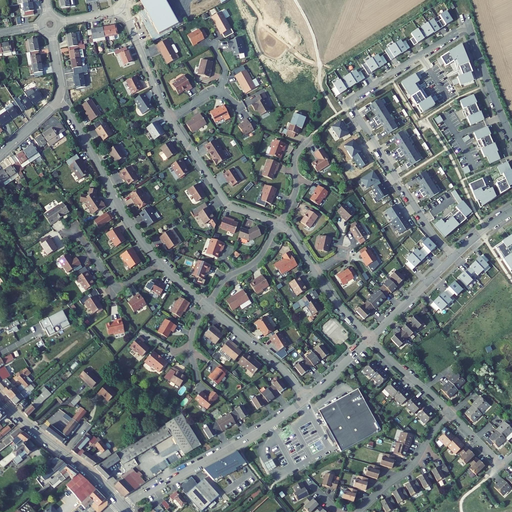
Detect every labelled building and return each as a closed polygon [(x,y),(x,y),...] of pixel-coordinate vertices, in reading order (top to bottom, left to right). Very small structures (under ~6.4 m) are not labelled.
[(59,0),(61,9),(71,7),(69,0),(59,0)] [(171,28),(178,25),(165,1),(164,0),(139,0),(145,10),(138,14),(153,41),(173,31),(171,28)] [(34,11),(33,2),(24,4),(26,16),(34,15),(33,11),(34,11)] [(452,21),(446,11),(440,16),(442,19),(435,23),(433,20),(421,27),(423,30),(419,32),(418,30),(411,34),(413,37),(410,39),(414,46),(424,40),(423,39),(427,36),(427,37),(452,21)] [(212,17),(221,35),(222,34),(225,39),(233,34),(226,19),(222,12),(221,12),(212,17)] [(117,34),(116,25),(103,28),(105,37),(117,34)] [(92,35),(93,39),(105,37),(103,28),(91,30),(92,35)] [(204,38),(200,32),(199,30),(192,34),(192,33),(187,36),(193,46),(197,44),(197,43),(200,41),(204,39),(204,38)] [(66,35),(69,48),(82,45),(81,41),(80,41),(77,42),(76,33),(66,35)] [(39,51),(40,51),(38,38),(29,39),(31,52),(39,51)] [(244,54),(242,45),(243,45),(242,40),(241,40),(241,38),(240,38),(235,40),(227,42),(229,49),(232,48),(233,51),(232,51),(234,57),(235,56),(236,59),(245,57),(244,54)] [(160,52),(168,64),(179,58),(176,54),(175,54),(171,46),(167,40),(158,44),(156,46),(159,52),(160,52)] [(407,50),(401,41),(388,48),(395,58),(407,50)] [(11,42),(2,44),(4,53),(4,57),(13,55),(12,51),(16,51),(15,42),(11,43),(11,42)] [(462,76),(457,78),(458,79),(453,81),(454,85),(460,84),(461,86),(475,80),(461,44),(437,60),(441,66),(444,64),(446,67),(456,60),(462,76)] [(83,50),(85,49),(84,45),(82,45),(69,48),(71,60),(80,58),(84,58),(83,50)] [(114,52),(115,56),(119,54),(124,66),(133,62),(128,50),(127,51),(126,47),(118,50),(114,52)] [(40,54),(39,51),(31,52),(33,65),(42,63),(41,54),(40,54)] [(384,65),(378,55),(365,63),(372,73),(384,65)] [(82,67),(80,58),(71,60),(72,69),(73,69),(74,72),(82,71),(88,70),(87,66),(82,67)] [(210,78),(211,72),(210,72),(213,62),(202,60),(198,75),(210,78)] [(42,63),(33,65),(35,77),(44,75),(43,72),(44,72),(42,63)] [(238,81),(246,94),(256,88),(255,88),(252,81),(247,73),(246,70),(235,76),(238,81)] [(76,89),(85,87),(82,71),(74,72),(75,76),(74,76),(76,89)] [(362,80),(356,71),(343,78),(345,81),(342,83),(340,81),(333,85),(340,95),(346,90),(346,89),(349,87),(350,88),(362,80)] [(434,106),(429,98),(425,101),(415,85),(419,82),(415,74),(401,83),(421,114),(434,106)] [(129,87),(132,95),(144,89),(141,83),(139,84),(138,81),(136,76),(126,81),(129,87)] [(172,85),(179,95),(182,92),(183,91),(185,89),(187,92),(192,88),(188,81),(184,76),(176,81),(177,82),(172,85)] [(38,90),(28,97),(33,105),(44,98),(38,90)] [(148,100),(144,93),(134,100),(139,107),(138,108),(142,115),(153,108),(147,100),(148,100)] [(258,109),(261,116),(270,110),(264,99),(267,97),(264,93),(257,97),(259,101),(255,104),(254,103),(251,105),(255,111),(258,109)] [(477,103),(473,96),(460,102),(463,109),(466,108),(470,117),(467,118),(470,126),(484,120),(480,112),(479,113),(475,104),(477,103)] [(28,97),(17,104),(22,111),(25,109),(26,110),(33,105),(28,97)] [(88,118),(91,121),(101,115),(91,99),(89,100),(86,102),(82,105),(90,117),(88,118)] [(370,106),(377,116),(373,119),(378,126),(381,123),(388,134),(397,128),(379,100),(370,106)] [(17,104),(7,111),(12,119),(20,114),(19,113),(22,111),(17,104)] [(225,121),(230,118),(224,106),(219,108),(219,109),(215,111),(214,111),(210,112),(215,123),(220,120),(224,118),(225,121)] [(7,111),(0,115),(0,122),(2,126),(12,119),(7,111)] [(281,133),(294,137),(295,134),(298,134),(300,128),(302,129),(306,118),(304,117),(294,113),(288,130),(283,129),(281,133)] [(186,124),(192,133),(207,124),(200,114),(196,116),(197,117),(186,124)] [(443,121),(440,116),(434,119),(438,124),(443,121)] [(244,123),(238,126),(244,136),(254,130),(253,128),(257,126),(254,122),(250,124),(247,119),(243,121),(244,123)] [(94,124),(97,129),(103,125),(100,121),(94,124)] [(154,140),(165,133),(162,129),(162,130),(160,128),(161,127),(157,121),(146,128),(154,140)] [(346,129),(345,129),(341,122),(332,127),(339,139),(349,133),(346,129)] [(57,125),(62,133),(66,131),(60,123),(57,125)] [(113,135),(105,123),(103,125),(97,129),(95,130),(98,133),(99,133),(104,141),(113,135)] [(42,135),(47,143),(50,147),(60,140),(58,136),(62,133),(57,125),(53,128),(42,135)] [(490,135),(487,128),(474,134),(477,141),(480,140),(484,149),(481,150),(484,158),(487,157),(490,164),(500,160),(497,152),(498,152),(494,144),(493,145),(489,136),(490,135)] [(393,137),(400,148),(397,151),(401,157),(405,155),(412,166),(421,160),(402,132),(393,137)] [(42,135),(34,140),(37,143),(34,145),(39,153),(42,151),(40,148),(47,143),(42,135)] [(213,160),(216,165),(227,159),(215,140),(204,147),(208,153),(209,152),(214,160),(213,160)] [(284,151),(286,144),(275,140),(274,142),(273,142),(271,147),(272,148),(269,155),(280,159),(282,155),(282,154),(282,153),(281,153),(282,151),(284,151)] [(354,140),(344,147),(351,158),(353,157),(361,152),(354,140)] [(168,159),(177,153),(172,146),(173,145),(170,142),(161,148),(168,159)] [(37,158),(41,156),(39,153),(34,145),(33,145),(23,152),(28,160),(35,155),(37,158)] [(117,162),(125,157),(118,145),(108,152),(110,155),(111,155),(116,163),(117,162)] [(318,160),(312,164),(313,167),(327,157),(326,155),(322,149),(314,154),(318,160)] [(23,152),(15,157),(18,162),(16,164),(21,171),(24,169),(23,168),(21,165),(25,162),(27,165),(30,163),(28,160),(23,152)] [(361,152),(353,157),(360,169),(369,164),(361,152)] [(79,180),(89,174),(85,169),(81,164),(83,163),(80,158),(79,159),(77,155),(67,162),(73,172),(74,172),(79,180)] [(329,160),(328,158),(327,157),(313,167),(317,172),(329,165),(329,164),(330,162),(329,160)] [(189,172),(184,166),(185,165),(181,159),(171,166),(179,179),(189,172)] [(279,164),(268,159),(262,176),(272,180),(275,170),(277,171),(279,164)] [(511,185),(511,173),(507,163),(498,167),(501,176),(503,175),(505,180),(496,184),(500,195),(509,190),(509,188),(511,185)] [(19,176),(23,174),(21,171),(16,164),(13,166),(12,165),(5,170),(12,181),(19,176)] [(129,185),(133,182),(137,179),(133,172),(134,171),(131,166),(119,174),(122,179),(124,178),(129,185)] [(470,172),(468,166),(463,168),(462,169),(465,175),(470,172)] [(232,186),(241,181),(233,168),(223,174),(227,180),(228,180),(232,186)] [(12,181),(5,170),(0,173),(0,185),(0,187),(2,189),(6,186),(5,186),(12,181)] [(373,200),(376,203),(388,195),(383,188),(384,187),(382,184),(381,184),(379,181),(373,172),(361,180),(366,189),(373,185),(375,188),(372,190),(377,197),(373,200)] [(416,178),(423,188),(419,191),(424,198),(427,195),(430,199),(439,193),(425,172),(416,178)] [(488,183),(486,178),(469,185),(476,201),(479,200),(482,208),(496,198),(492,189),(482,193),(481,190),(486,187),(485,185),(488,183)] [(190,195),(192,195),(197,202),(206,197),(203,193),(202,192),(200,190),(201,190),(197,184),(188,190),(190,195)] [(276,189),(265,185),(263,191),(263,193),(261,199),(262,201),(271,204),(273,200),(272,199),(273,196),(274,196),(276,189)] [(327,192),(318,186),(314,192),(315,193),(315,195),(314,195),(311,199),(311,201),(318,205),(323,198),(325,198),(327,195),(326,193),(327,192)] [(89,209),(93,214),(99,210),(99,211),(106,207),(101,201),(99,202),(96,198),(97,198),(96,196),(97,190),(90,189),(89,196),(81,194),(80,201),(86,203),(90,208),(89,209)] [(134,201),(140,209),(150,202),(144,193),(143,194),(139,189),(130,195),(134,202),(134,201)] [(462,202),(455,190),(451,193),(459,205),(456,208),(459,212),(445,224),(441,220),(434,226),(443,237),(450,231),(451,233),(466,220),(465,218),(472,213),(462,202)] [(69,213),(63,203),(59,206),(58,206),(44,215),(51,225),(58,220),(69,213)] [(217,222),(210,212),(205,203),(191,212),(194,217),(198,214),(205,224),(209,221),(214,229),(217,222)] [(354,213),(350,209),(345,204),(337,212),(344,218),(343,218),(346,222),(354,213)] [(393,221),(401,234),(410,228),(405,220),(405,219),(402,215),(400,212),(399,212),(395,206),(385,213),(391,222),(393,221)] [(158,221),(153,213),(154,213),(150,207),(140,214),(143,219),(144,219),(146,222),(145,222),(148,227),(158,221)] [(310,208),(309,210),(318,217),(319,214),(310,208)] [(300,222),(309,229),(318,217),(309,210),(300,222)] [(99,228),(111,220),(107,213),(94,221),(99,228)] [(220,228),(234,234),(238,223),(227,220),(228,218),(224,217),(220,228)] [(251,228),(252,220),(245,219),(243,226),(251,228)] [(358,241),(363,238),(367,235),(360,223),(350,230),(353,234),(358,241)] [(241,228),(238,237),(239,238),(249,241),(261,235),(257,226),(251,230),(249,231),(241,228)] [(107,234),(116,247),(126,241),(120,233),(122,232),(118,227),(107,234)] [(169,250),(178,244),(174,238),(175,237),(172,232),(171,233),(170,231),(159,237),(164,244),(164,243),(169,250)] [(511,234),(509,237),(494,247),(510,271),(511,269),(511,234)] [(330,243),(331,238),(330,238),(328,237),(321,236),(318,250),(327,252),(329,243),(330,243)] [(55,244),(51,238),(41,245),(48,255),(57,250),(54,245),(55,244)] [(206,254),(217,258),(221,250),(223,250),(225,244),(212,239),(206,254)] [(436,247),(428,239),(420,246),(428,254),(436,247)] [(126,262),(130,268),(141,262),(138,258),(137,258),(137,257),(135,254),(136,254),(132,248),(121,256),(125,262),(126,262)] [(376,260),(373,255),(369,249),(367,250),(361,254),(360,255),(362,258),(363,259),(365,262),(364,262),(366,266),(368,266),(372,272),(379,265),(376,260)] [(425,258),(417,250),(406,260),(415,268),(425,258)] [(287,271),(289,271),(297,265),(289,252),(283,256),(284,259),(281,262),(279,261),(273,265),(277,271),(278,270),(281,275),(287,271)] [(64,267),(68,273),(81,264),(77,258),(72,261),(70,258),(71,258),(71,257),(69,253),(58,260),(63,267),(64,267)] [(488,266),(480,257),(470,268),(471,268),(465,273),(464,273),(459,278),(467,286),(472,281),(470,279),(475,274),(478,276),(488,266)] [(199,261),(193,276),(195,276),(194,278),(196,279),(194,283),(204,286),(206,280),(203,279),(206,271),(208,272),(211,265),(199,261)] [(77,278),(87,271),(85,267),(74,274),(77,278)] [(347,282),(354,278),(353,276),(349,270),(348,269),(344,272),(341,274),(340,273),(336,276),(343,286),(347,283),(347,282)] [(92,277),(88,271),(87,271),(77,278),(75,279),(78,283),(80,283),(85,290),(94,284),(90,278),(92,277)] [(398,285),(404,279),(396,271),(390,276),(391,277),(389,280),(396,286),(398,284),(398,285)] [(262,275),(257,278),(256,279),(257,280),(250,284),(257,295),(263,291),(263,290),(269,286),(262,275)] [(307,290),(306,289),(303,284),(299,277),(289,284),(290,286),(297,296),(307,290)] [(383,285),(381,288),(388,295),(390,292),(391,293),(397,288),(396,286),(389,280),(389,279),(388,280),(384,284),(383,285)] [(160,296),(166,286),(162,284),(155,280),(153,284),(154,285),(151,290),(160,296)] [(463,290),(454,282),(449,287),(457,296),(463,290)] [(388,295),(381,288),(378,290),(372,295),(380,303),(386,298),(385,297),(388,295)] [(93,314),(102,308),(99,304),(98,303),(98,301),(95,296),(99,294),(95,289),(89,293),(92,297),(90,299),(87,295),(79,300),(82,305),(85,303),(88,309),(90,308),(93,314)] [(242,309),(251,303),(243,290),(236,295),(236,296),(234,297),(233,296),(226,301),(232,311),(240,306),(242,309)] [(298,302),(297,302),(301,308),(306,305),(313,316),(321,310),(315,300),(319,297),(315,291),(298,302)] [(451,301),(444,293),(433,303),(441,311),(451,301)] [(133,298),(134,299),(128,303),(134,312),(146,304),(139,294),(133,298)] [(364,303),(371,310),(374,308),(375,309),(380,303),(372,295),(367,301),(364,303)] [(185,312),(190,304),(180,298),(177,301),(174,306),(174,307),(172,311),(172,313),(174,314),(177,316),(180,318),(184,312),(185,312)] [(356,311),(364,320),(370,314),(369,313),(371,310),(364,303),(362,306),(356,311)] [(408,324),(415,331),(418,329),(423,324),(415,315),(410,321),(411,322),(408,324)] [(261,331),(265,336),(275,330),(271,324),(270,324),(266,318),(264,317),(254,323),(258,329),(260,328),(261,330),(261,331)] [(23,318),(12,323),(13,327),(25,321),(23,318)] [(115,335),(125,332),(122,319),(114,321),(115,322),(106,324),(108,335),(114,334),(115,335)] [(166,337),(167,338),(171,331),(173,332),(177,326),(166,320),(158,333),(163,336),(166,337)] [(402,329),(403,330),(400,332),(407,339),(410,337),(415,331),(408,324),(407,323),(402,329)] [(215,344),(223,335),(215,329),(216,328),(212,326),(204,335),(215,344)] [(3,336),(9,332),(12,331),(11,327),(2,332),(1,333),(3,336)] [(270,338),(274,344),(275,344),(279,351),(275,354),(282,359),(290,353),(285,347),(288,345),(280,333),(280,332),(270,338)] [(391,339),(399,348),(405,342),(407,339),(400,332),(398,335),(397,334),(391,339)] [(142,357),(149,349),(143,343),(144,341),(139,337),(130,347),(135,352),(136,351),(142,357)] [(0,348),(0,355),(0,356),(17,347),(14,340),(0,348)] [(227,360),(229,361),(232,358),(235,361),(242,352),(235,346),(236,345),(229,340),(221,349),(222,350),(221,351),(221,350),(219,352),(220,353),(221,354),(222,354),(228,359),(227,360)] [(313,353),(319,360),(321,358),(322,360),(329,355),(322,345),(315,350),(313,353)] [(158,356),(153,351),(144,362),(150,367),(153,367),(159,372),(167,362),(163,358),(162,358),(161,358),(161,359),(158,356)] [(11,352),(1,358),(4,363),(14,357),(11,352)] [(27,354),(31,361),(35,358),(31,352),(27,354)] [(304,360),(310,367),(313,365),(314,366),(320,361),(319,360),(313,353),(312,352),(306,357),(307,357),(304,360)] [(238,363),(242,367),(243,365),(254,374),(261,365),(257,362),(256,362),(246,353),(238,363)] [(307,370),(310,367),(304,360),(301,362),(295,367),(302,376),(308,371),(307,370)] [(371,379),(371,378),(379,370),(375,365),(372,362),(363,370),(368,375),(368,376),(371,379)] [(22,372),(26,376),(30,372),(26,366),(21,369),(23,372),(22,372)] [(80,374),(92,386),(99,379),(86,367),(80,374)] [(180,374),(181,372),(172,367),(164,378),(180,387),(186,377),(180,374)] [(217,385),(226,375),(224,373),(218,368),(217,367),(215,370),(215,371),(212,374),(211,373),(208,377),(217,385)] [(17,387),(7,377),(6,377),(0,380),(0,386),(11,398),(30,383),(25,377),(26,376),(22,372),(23,372),(21,369),(19,370),(16,372),(15,372),(18,376),(23,382),(17,387)] [(385,374),(380,369),(379,370),(371,378),(374,381),(375,380),(380,385),(389,377),(385,373),(385,374)] [(448,381),(449,382),(457,389),(462,384),(462,385),(465,382),(461,377),(458,374),(457,373),(452,378),(452,377),(448,381)] [(91,387),(92,386),(80,374),(79,375),(91,387)] [(270,387),(276,394),(279,392),(280,393),(286,388),(279,380),(273,385),(270,387)] [(392,398),(393,397),(401,389),(397,384),(394,381),(385,389),(390,394),(390,395),(392,398)] [(454,393),(455,394),(458,391),(457,389),(449,382),(445,386),(441,389),(449,398),(454,393)] [(31,389),(33,387),(30,383),(11,398),(16,404),(19,402),(24,397),(25,397),(23,394),(31,388),(31,389)] [(105,384),(97,393),(100,396),(101,394),(108,400),(115,393),(105,384)] [(270,387),(268,389),(267,389),(261,394),(267,402),(268,403),(274,398),(273,397),(276,394),(270,387)] [(23,410),(27,414),(42,400),(51,392),(46,388),(23,410)] [(407,393),(402,388),(401,389),(393,397),(396,400),(397,399),(402,404),(410,396),(407,392),(407,393)] [(381,430),(358,389),(318,411),(328,429),(336,442),(340,450),(341,452),(381,430)] [(61,390),(55,395),(62,401),(68,395),(61,390)] [(205,407),(207,409),(218,396),(217,395),(215,393),(213,391),(208,398),(205,396),(206,395),(202,391),(195,399),(199,403),(204,407),(205,407)] [(73,406),(76,402),(81,397),(77,393),(67,404),(69,406),(73,406)] [(267,402),(261,394),(259,396),(258,396),(251,400),(257,410),(264,406),(264,405),(267,402)] [(19,402),(23,406),(24,405),(23,405),(27,401),(28,400),(26,397),(24,397),(19,402)] [(489,406),(480,397),(476,402),(475,401),(472,405),(473,406),(480,413),(485,408),(486,409),(489,406)] [(414,414),(423,405),(419,402),(414,398),(405,406),(408,409),(409,409),(414,414)] [(45,428),(61,441),(86,410),(80,405),(62,429),(60,428),(58,430),(50,423),(45,428)] [(238,420),(241,418),(241,420),(248,416),(242,406),(235,410),(232,412),(238,420)] [(478,417),(478,418),(482,415),(480,413),(473,406),(469,410),(468,410),(465,414),(473,422),(478,417)] [(426,424),(434,415),(431,412),(430,412),(426,407),(417,416),(420,419),(421,419),(426,424)] [(179,412),(164,422),(171,433),(183,453),(198,443),(184,418),(182,415),(179,412)] [(223,417),(229,427),(235,423),(235,422),(238,420),(232,412),(230,414),(229,413),(223,417)] [(216,422),(213,423),(218,432),(221,430),(222,431),(229,427),(223,417),(216,422)] [(164,422),(127,445),(133,456),(171,433),(164,422)] [(511,429),(505,422),(500,427),(500,426),(496,430),(498,431),(505,439),(506,440),(508,442),(511,438),(511,429)] [(209,439),(216,435),(215,434),(218,432),(213,423),(203,429),(209,439)] [(0,439),(11,430),(8,426),(3,430),(0,432),(0,439)] [(446,447),(447,446),(455,439),(451,434),(445,427),(442,431),(444,433),(439,439),(444,444),(443,444),(446,447)] [(19,429),(1,444),(5,448),(7,446),(13,442),(23,433),(19,429)] [(336,442),(328,429),(326,430),(326,432),(327,433),(327,435),(328,436),(329,438),(330,440),(332,441),(333,444),(336,442)] [(87,439),(91,442),(93,440),(95,437),(93,434),(91,435),(86,430),(70,448),(75,452),(80,447),(87,439)] [(503,442),(503,443),(506,440),(505,439),(498,431),(493,436),(493,435),(489,439),(498,447),(503,442)] [(413,436),(401,432),(399,439),(397,443),(396,443),(408,446),(409,447),(411,441),(413,436)] [(16,445),(18,448),(25,443),(26,442),(30,439),(31,438),(23,433),(13,442),(16,445)] [(111,452),(109,449),(97,435),(95,437),(93,440),(101,450),(93,455),(83,449),(83,450),(79,454),(92,464),(111,452)] [(460,442),(456,438),(455,439),(447,446),(450,449),(456,454),(464,446),(461,442),(460,442)] [(32,449),(35,446),(30,439),(26,442),(32,449)] [(28,455),(32,451),(25,443),(18,448),(9,456),(0,462),(0,465),(1,467),(4,467),(13,460),(17,465),(23,460),(21,458),(27,454),(28,455)] [(408,446),(396,443),(395,447),(396,447),(394,454),(405,457),(407,453),(406,453),(408,446)] [(127,445),(116,452),(119,458),(122,463),(133,456),(127,445)] [(468,450),(466,448),(459,454),(462,456),(460,458),(465,465),(474,456),(469,450),(468,450)] [(116,452),(94,466),(106,477),(111,473),(106,467),(119,458),(116,452)] [(382,457),(380,465),(392,468),(394,461),(395,457),(384,454),(383,457),(382,457)] [(479,461),(476,458),(470,464),(472,467),(470,469),(476,475),(485,467),(479,461)] [(58,469),(60,472),(68,466),(60,460),(53,466),(43,474),(38,478),(30,485),(32,488),(42,480),(44,481),(58,469)] [(264,464),(268,472),(276,467),(272,460),(264,464)] [(368,468),(365,476),(377,479),(379,471),(380,468),(369,464),(368,468)] [(446,467),(444,464),(439,467),(431,471),(437,482),(444,478),(443,475),(449,472),(446,467)] [(34,501),(51,485),(52,486),(59,480),(62,482),(65,479),(69,476),(72,479),(78,473),(68,466),(60,472),(49,482),(31,498),(34,501)] [(117,480),(113,484),(123,494),(124,493),(144,480),(138,475),(140,473),(137,470),(135,472),(131,467),(120,474),(121,477),(117,480)] [(39,469),(34,473),(38,478),(43,474),(39,469)] [(224,483),(231,477),(225,470),(218,476),(224,483)] [(72,479),(66,486),(82,504),(96,490),(78,473),(72,479)] [(433,480),(429,473),(425,474),(418,478),(424,489),(431,485),(430,482),(433,480)] [(333,476),(325,474),(322,485),(330,488),(336,489),(337,485),(339,481),(332,479),(333,476)] [(356,479),(353,487),(365,491),(367,483),(368,479),(357,476),(356,479)] [(182,491),(201,511),(220,496),(204,478),(197,484),(195,482),(195,481),(191,477),(188,480),(189,481),(186,483),(184,483),(182,485),(181,485),(181,486),(182,488),(184,490),(182,491)] [(502,479),(498,484),(497,484),(494,487),(503,496),(511,488),(502,479)] [(52,486),(54,489),(62,482),(59,480),(52,486)] [(412,482),(412,481),(405,485),(411,496),(418,492),(417,489),(419,488),(420,488),(416,480),(412,482)] [(298,501),(308,495),(304,488),(301,482),(294,487),(296,492),(293,494),(298,501)] [(357,491),(348,488),(347,492),(344,491),(342,499),(353,502),(356,494),(355,494),(357,491)] [(398,504),(405,500),(408,498),(403,488),(400,489),(392,493),(398,504)] [(251,495),(254,499),(262,492),(259,489),(251,495)] [(95,510),(96,511),(100,511),(108,505),(108,502),(105,500),(105,499),(96,490),(82,504),(81,505),(85,509),(90,504),(93,501),(98,507),(95,510)] [(182,507),(186,503),(176,492),(170,497),(172,500),(174,499),(182,507)] [(310,497),(304,503),(306,505),(304,508),(307,511),(311,511),(318,505),(313,499),(313,500),(310,497)] [(395,505),(391,497),(388,499),(380,503),(385,511),(389,511),(394,509),(392,507),(395,505)] [(90,504),(95,510),(98,507),(93,501),(90,504)] [(35,511),(26,502),(15,511),(35,511)]
